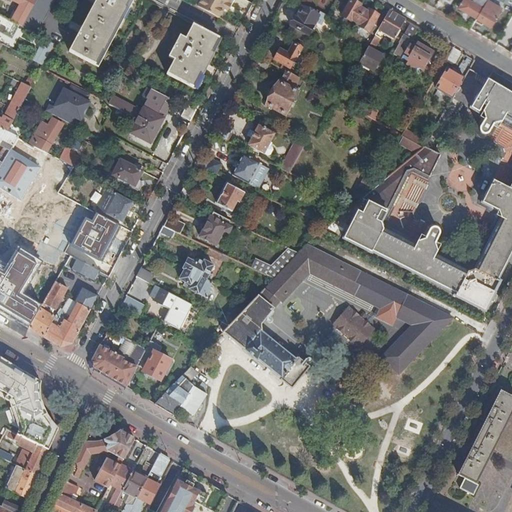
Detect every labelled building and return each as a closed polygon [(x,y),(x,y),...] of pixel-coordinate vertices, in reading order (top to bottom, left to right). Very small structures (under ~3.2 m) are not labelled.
[(37,0),(14,0),(22,4),(17,12),(13,20),(22,25),(23,26),(37,0)] [(37,0),(23,26),(37,33),(55,0),(37,0)] [(130,0),(97,0),(70,51),(96,65),(104,51),(105,51),(128,7),(127,7),(130,0)] [(201,0),(198,6),(219,17),(225,8),(227,3),(230,4),(231,0),(201,0)] [(357,23),(364,10),(360,7),(362,5),(353,0),(352,0),(343,16),(352,22),(353,20),(357,23)] [(487,0),(472,0),(473,0),(472,0),(463,0),(459,7),(477,17),(487,0)] [(487,0),(477,17),(476,20),(482,23),(483,21),(491,26),(502,8),(491,1),(491,0),(487,0)] [(315,24),(320,16),(303,7),(297,18),(296,17),(291,25),(310,35),(313,28),(315,29),(317,25),(315,24)] [(369,32),(379,15),(370,10),(368,12),(364,10),(357,23),(361,25),(360,27),(369,32)] [(366,53),(360,63),(375,71),(384,55),(374,49),(384,32),(395,38),(406,19),(402,17),(391,10),(386,19),(376,36),(366,53)] [(0,30),(13,38),(16,30),(19,32),(22,25),(13,20),(9,19),(0,13),(0,30)] [(376,36),(386,19),(379,15),(369,32),(376,36)] [(412,40),(419,27),(411,23),(404,35),(410,38),(399,56),(402,58),(412,40)] [(213,52),(220,38),(194,24),(186,38),(181,35),(169,56),(175,60),(167,74),(193,88),(206,64),(210,65),(215,54),(213,52)] [(410,38),(404,35),(393,53),(399,56),(410,38)] [(55,43),(46,38),(34,60),(43,65),(55,43)] [(402,58),(395,70),(402,75),(406,69),(409,70),(412,71),(414,72),(415,72),(420,72),(419,68),(423,70),(434,52),(417,42),(417,43),(412,40),(402,58)] [(283,64),(281,68),(288,72),(296,76),(298,71),(292,68),(302,48),(294,44),(289,53),(281,49),(276,60),(283,64)] [(456,63),(462,52),(454,48),(446,60),(452,64),(456,63)] [(256,54),(250,65),(252,66),(256,67),(266,72),(271,63),(256,54)] [(453,98),(465,78),(448,69),(437,88),(453,98)] [(15,78),(2,71),(0,75),(0,77),(11,84),(15,78)] [(296,76),(288,72),(281,83),(280,82),(268,105),(287,115),(301,89),(295,86),(299,78),(296,76)] [(477,111),(493,82),(486,77),(469,106),(477,111)] [(25,99),(32,87),(23,82),(3,119),(0,117),(0,127),(8,132),(25,99)] [(453,297),(482,311),(498,282),(495,281),(511,250),(511,92),(493,82),(477,111),(479,113),(478,116),(482,119),(478,125),(476,127),(476,129),(476,131),(477,134),(478,137),(481,138),(483,139),(485,139),(487,138),(489,138),(491,137),(492,135),(497,128),(498,128),(501,123),(511,129),(511,183),(511,184),(508,188),(492,179),(480,202),(497,211),(499,218),(501,219),(476,271),(473,270),(465,272),(464,275),(431,259),(436,251),(435,250),(433,244),(438,234),(438,232),(438,231),(437,230),(437,229),(436,228),(435,228),(434,227),(433,227),(432,227),(431,227),(430,227),(429,227),(428,228),(427,229),(427,230),(422,239),(415,241),(413,245),(381,229),(379,222),(385,210),(365,201),(359,213),(354,210),(339,239),(368,253),(369,252),(409,273),(454,294),(453,297)] [(107,92),(103,100),(137,118),(159,130),(174,101),(152,89),(148,88),(144,96),(147,98),(140,111),(138,110),(139,109),(107,92)] [(197,110),(187,105),(180,118),(190,123),(197,110)] [(363,106),(360,112),(370,117),(373,112),(368,109),(363,106)] [(44,121),(30,143),(47,153),(65,123),(54,117),(50,124),(44,121)] [(159,130),(137,118),(129,132),(151,144),(159,130)] [(218,125),(214,133),(227,140),(231,133),(230,131),(218,125)] [(249,145),(265,154),(266,153),(269,155),(271,154),(274,150),(273,148),(270,146),(276,134),(260,126),(256,133),(253,131),(251,137),(254,138),(249,145)] [(19,137),(8,132),(0,127),(0,144),(11,150),(19,137)] [(421,138),(406,130),(404,133),(403,136),(404,137),(417,144),(421,138)] [(11,150),(10,152),(0,168),(0,230),(47,153),(30,143),(19,137),(11,150)] [(417,153),(424,148),(417,144),(404,137),(400,144),(417,153)] [(282,168),(291,173),(307,144),(298,139),(282,168)] [(0,168),(10,152),(4,148),(0,154),(0,168)] [(402,190),(441,158),(424,148),(417,153),(382,182),(379,184),(375,188),(381,196),(397,183),(402,190)] [(65,150),(60,159),(75,167),(80,158),(65,150)] [(198,164),(218,173),(223,164),(213,158),(212,160),(202,155),(198,164)] [(234,175),(250,183),(260,164),(252,159),(252,158),(251,158),(245,155),(234,175)] [(138,181),(143,172),(126,162),(122,170),(118,171),(116,170),(113,175),(131,184),(130,186),(137,190),(140,189),(142,186),(141,182),(138,181)] [(260,164),(250,183),(257,188),(268,168),(260,164)] [(68,198),(84,172),(75,167),(59,193),(68,198)] [(359,201),(375,188),(379,184),(362,175),(354,187),(357,190),(354,195),(359,201)] [(245,192),(229,184),(219,204),(233,211),(238,202),(240,202),(245,192)] [(186,186),(181,195),(193,201),(196,196),(195,191),(186,186)] [(98,210),(109,189),(107,188),(96,209),(98,210)] [(134,203),(109,189),(98,210),(123,223),(134,203)] [(230,233),(235,223),(215,212),(212,217),(201,237),(217,245),(225,231),(230,233)] [(165,226),(177,232),(182,234),(187,224),(170,215),(165,226)] [(122,252),(133,232),(117,223),(110,235),(116,238),(108,252),(119,258),(122,252)] [(165,226),(161,233),(173,239),(177,232),(165,226)] [(319,250),(308,245),(300,253),(275,279),(253,302),(238,317),(231,325),(224,332),(245,349),(244,350),(258,361),(259,360),(282,378),(281,379),(292,388),(310,366),(299,357),(297,359),(262,331),(261,325),(280,301),(282,303),(311,272),(382,309),(378,317),(393,324),(397,316),(414,325),(381,358),(400,376),(453,318),(319,250)] [(2,280),(0,278),(0,310),(22,324),(30,329),(43,305),(21,291),(40,259),(21,248),(2,280)] [(221,259),(224,254),(210,248),(207,253),(221,259)] [(275,279),(300,253),(290,249),(273,266),(257,259),(252,268),(275,279)] [(95,269),(71,256),(66,266),(95,282),(99,274),(108,279),(109,276),(95,269)] [(185,268),(187,269),(211,281),(212,278),(209,276),(215,265),(206,260),(205,262),(201,260),(199,263),(190,259),(185,268)] [(150,282),(151,283),(155,275),(142,268),(138,276),(150,282)] [(210,289),(213,282),(211,281),(187,269),(181,279),(193,285),(191,289),(208,297),(212,290),(210,289)] [(138,276),(134,284),(146,290),(150,282),(138,276)] [(43,305),(30,329),(45,338),(61,348),(74,344),(91,311),(78,303),(67,323),(60,317),(58,320),(43,311),(47,306),(55,310),(64,295),(68,288),(57,282),(43,305)] [(200,312),(201,309),(186,301),(157,286),(151,296),(155,298),(155,301),(187,318),(192,308),(200,312)] [(78,303),(91,311),(99,296),(83,287),(76,302),(78,303)] [(350,306),(334,324),(359,345),(375,327),(350,306)] [(224,321),(231,325),(238,317),(229,313),(224,321)] [(205,346),(208,349),(224,332),(231,325),(224,321),(218,319),(206,329),(214,338),(210,341),(209,340),(205,346)] [(121,341),(124,336),(114,331),(112,336),(121,341)] [(147,349),(138,366),(146,371),(144,375),(159,383),(161,380),(162,380),(173,361),(156,352),(164,336),(156,331),(147,349)] [(185,341),(192,345),(195,341),(189,336),(185,341)] [(111,377),(127,386),(138,366),(147,349),(127,338),(117,354),(101,345),(94,360),(95,367),(111,377)] [(201,374),(192,366),(156,405),(166,411),(173,415),(176,417),(182,409),(195,417),(208,396),(191,384),(201,374)] [(41,382),(19,369),(10,384),(3,380),(0,385),(15,394),(20,397),(41,382)] [(41,382),(20,397),(27,407),(25,409),(29,415),(32,413),(44,431),(37,444),(49,450),(53,441),(58,429),(55,425),(52,422),(47,414),(44,407),(42,401),(41,395),(41,382)] [(465,477),(477,483),(511,416),(511,414),(511,396),(501,391),(470,453),(459,474),(465,477)] [(15,427),(12,432),(18,435),(30,441),(33,436),(15,427)] [(121,466),(135,439),(121,430),(118,433),(111,437),(106,439),(100,440),(94,441),(85,441),(71,474),(72,475),(76,466),(79,467),(78,470),(82,472),(91,454),(109,451),(120,458),(117,464),(107,459),(95,481),(109,488),(111,484),(121,466)] [(49,450),(37,444),(30,441),(18,435),(16,440),(19,442),(18,444),(34,452),(33,455),(23,450),(16,465),(21,468),(26,470),(37,476),(44,462),(49,450)] [(166,457),(160,454),(147,479),(134,505),(127,504),(123,511),(125,511),(140,511),(143,508),(142,508),(145,502),(151,504),(161,485),(158,484),(170,460),(166,457)] [(134,472),(121,466),(111,484),(117,488),(114,495),(109,504),(113,506),(113,507),(117,509),(121,501),(122,501),(122,499),(121,498),(121,496),(124,491),(134,472)] [(21,480),(26,470),(21,468),(17,478),(21,480)] [(198,477),(184,468),(173,490),(176,496),(169,498),(161,511),(190,511),(193,506),(195,502),(206,481),(198,477)] [(34,484),(37,476),(26,470),(21,480),(17,478),(15,482),(16,484),(19,486),(16,493),(27,499),(34,484)] [(147,479),(134,472),(124,491),(130,494),(128,498),(126,504),(127,504),(134,505),(147,479)] [(477,483),(465,477),(460,488),(474,495),(480,484),(477,483)] [(206,481),(195,502),(214,511),(220,511),(229,495),(223,492),(206,481)] [(79,487),(67,482),(56,505),(71,511),(96,511),(97,511),(76,502),(71,499),(73,493),(75,493),(76,491),(79,487)]
